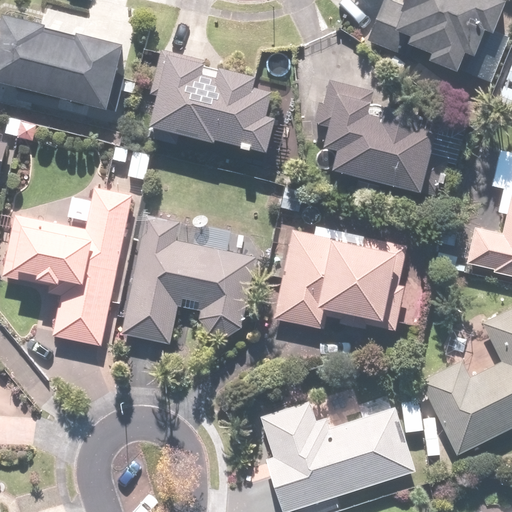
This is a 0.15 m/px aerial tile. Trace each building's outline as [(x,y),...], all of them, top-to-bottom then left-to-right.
[(485,39),(499,5),(488,0),(395,0),(394,4),(383,0),(380,0),(362,44),(398,58),(401,50),(421,58),(418,66),(447,78),(455,57),(465,61),(476,35),(485,39)] [(0,88),(100,114),(116,49),(0,19),(0,88)] [(161,57),(141,131),(262,157),(270,122),(257,120),(263,95),(249,92),(252,80),(207,70),(194,67),(194,65),(161,57)] [(508,113),(511,102),(511,64),(508,63),(492,107),(508,113)] [(414,196),(428,136),(405,131),(407,122),(361,111),(365,93),(323,83),(314,123),(320,125),(314,150),(329,154),(324,176),(414,196)] [(458,269),(511,279),(511,163),(499,232),(466,226),(458,269)] [(99,349),(129,196),(91,189),(88,202),(69,198),(64,220),(86,224),(85,230),(13,216),(0,278),(52,289),(52,285),(61,287),(50,340),(99,349)] [(175,223),(143,218),(119,334),(167,343),(174,307),(198,312),(196,321),(197,323),(197,324),(198,326),(199,327),(199,329),(200,330),(202,331),(203,332),(204,334),(205,335),(207,336),(208,336),(210,337),(211,338),(213,338),(214,339),(216,339),(218,339),(219,339),(221,339),(223,339),(224,339),(226,339),(228,338),(229,338),(231,337),(232,336),(234,335),(235,334),(236,333),(237,332),(239,331),(240,330),(241,328),(241,327),(253,253),(173,241),(175,223)] [(283,232),(270,322),(323,330),(324,319),(364,325),(363,329),(392,334),(400,287),(395,286),(402,245),(311,231),(310,236),(283,232)] [(418,382),(454,455),(511,426),(511,310),(481,326),(499,363),(467,379),(458,362),(418,382)] [(463,360),(470,329),(448,324),(441,355),(463,360)] [(279,511),(294,511),(413,473),(392,408),(327,429),(324,419),(313,423),(306,402),(256,418),(271,461),(263,464),(279,511)] [(420,434),(419,402),(400,402),(401,434),(420,434)]
